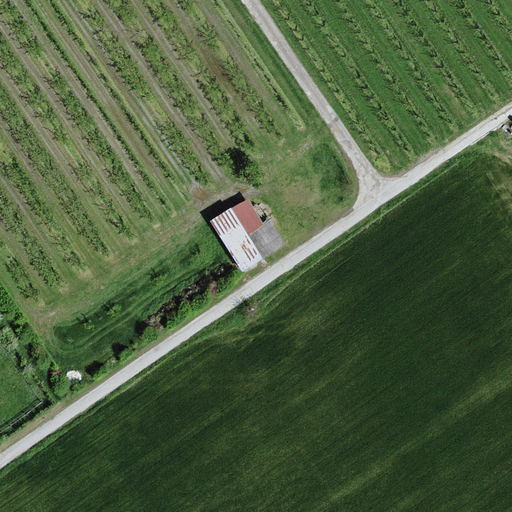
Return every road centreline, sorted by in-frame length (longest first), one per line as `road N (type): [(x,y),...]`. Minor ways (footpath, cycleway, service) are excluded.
road 1 (unclassified): [(0,462),(383,195)]
road 2 (unclassified): [(249,0),(383,195)]
road 3 (unclassified): [(383,195),(511,109)]
